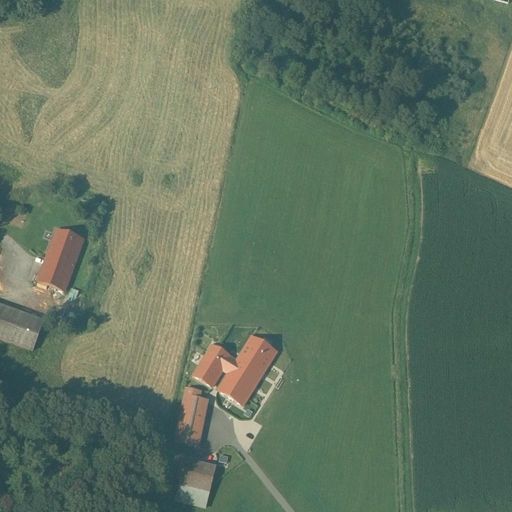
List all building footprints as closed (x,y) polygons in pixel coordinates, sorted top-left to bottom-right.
[(57,233),(38,284),(64,294),(83,243),(57,233)] [(44,324),(0,307),(0,340),(33,353),(44,324)] [(251,340),(237,363),(260,378),(275,355),(251,340)] [(237,363),(212,348),(194,377),(211,388),(222,371),(229,375),(218,392),(242,407),(260,378),(237,363)] [(201,393),(185,390),(174,443),(198,448),(207,403),(199,401),(201,393)] [(215,469),(186,462),(176,502),(206,509),(215,469)]
